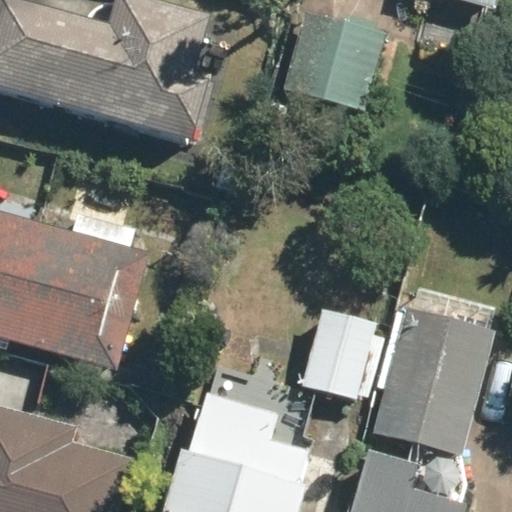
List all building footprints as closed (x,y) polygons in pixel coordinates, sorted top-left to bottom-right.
[(0,2),(0,90),(191,143),(207,83),(189,78),(205,25),(118,0),(116,0),(108,33),(0,2)] [(452,0),(490,11),(493,0),(452,0)] [(285,91),(361,111),(381,35),(306,15),(285,91)] [(0,336),(112,368),(141,262),(0,222),(0,336)] [(374,433),(456,457),(490,333),(487,333),(492,314),(420,294),(413,314),(409,313),(374,433)] [(381,333),(322,317),(295,410),(354,426),(381,333)] [(294,511),(310,459),(263,445),(271,420),(206,402),(191,460),(180,456),(164,511),(294,511)] [(0,511),(114,511),(129,461),(71,446),(74,432),(0,412),(0,511)] [(461,511),(462,510),(405,495),(413,468),(361,452),(344,511),(461,511)]
